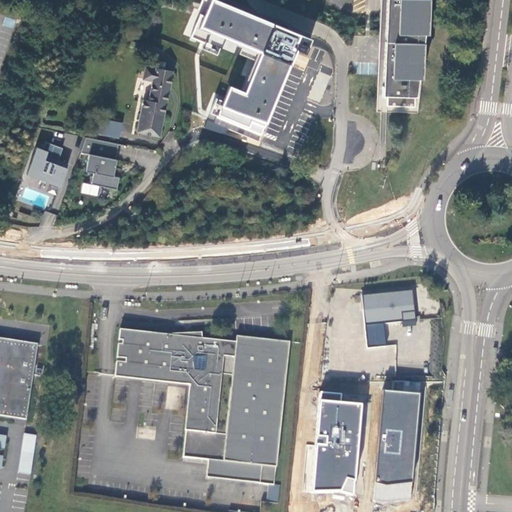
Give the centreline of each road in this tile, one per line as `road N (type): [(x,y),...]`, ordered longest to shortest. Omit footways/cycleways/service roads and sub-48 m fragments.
road 1 (unclassified): [(356,249),(329,211),(330,179),(203,134),(167,155),(124,205),(96,222),(42,233),(8,262)]
road 2 (tertiary): [(0,271),(165,281),(395,252),(445,256)]
road 3 (tertiary): [(356,249),(205,270),(8,262)]
road 4 (secondary): [(459,268),(470,311),(456,511)]
road 5 (secondary): [(469,504),(486,330),(511,275)]
road 6 (secondary): [(506,0),(476,156)]
